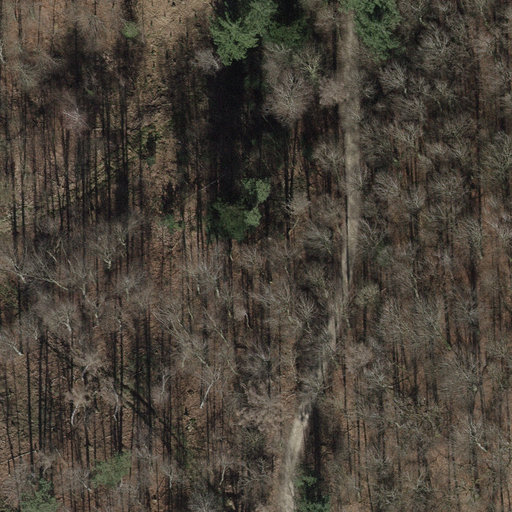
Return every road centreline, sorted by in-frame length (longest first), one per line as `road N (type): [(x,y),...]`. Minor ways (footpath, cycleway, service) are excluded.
road 1 (track): [(293,511),(291,452),(348,291),(359,0)]
road 2 (track): [(446,511),(485,393),(511,352)]
